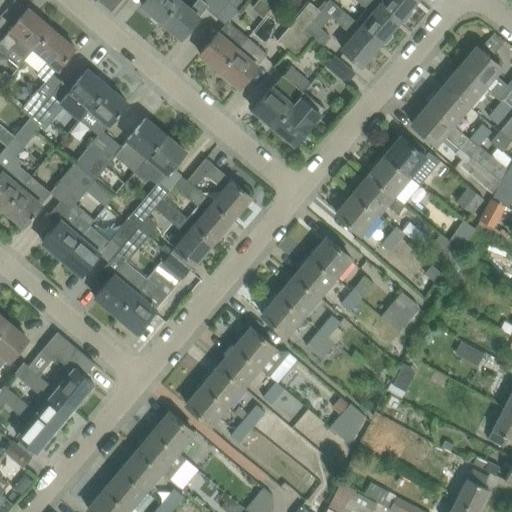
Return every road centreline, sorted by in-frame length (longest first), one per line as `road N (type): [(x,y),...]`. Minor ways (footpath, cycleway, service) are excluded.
road 1 (residential): [(299,190),(72,0)]
road 2 (residential): [(299,190),(457,0)]
road 3 (residential): [(141,379),(299,190)]
road 4 (residential): [(141,379),(0,259)]
road 5 (residential): [(26,511),(141,379)]
